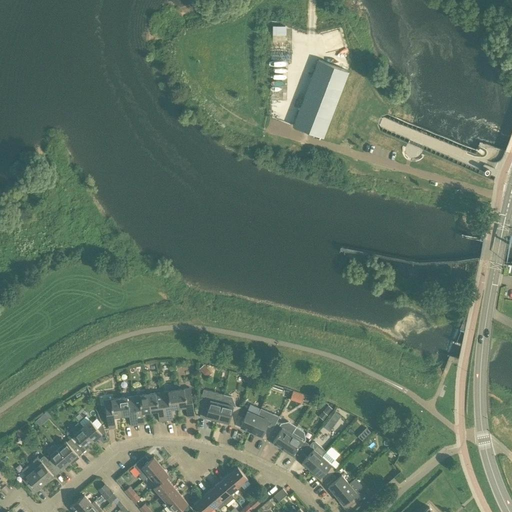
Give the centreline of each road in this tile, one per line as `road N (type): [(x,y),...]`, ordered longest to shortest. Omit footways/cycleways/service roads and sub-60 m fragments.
road 1 (secondary): [(509,511),(488,461),(479,394),(511,190)]
road 2 (residential): [(93,463),(111,447),(157,439),(242,455),(295,482),(318,511)]
